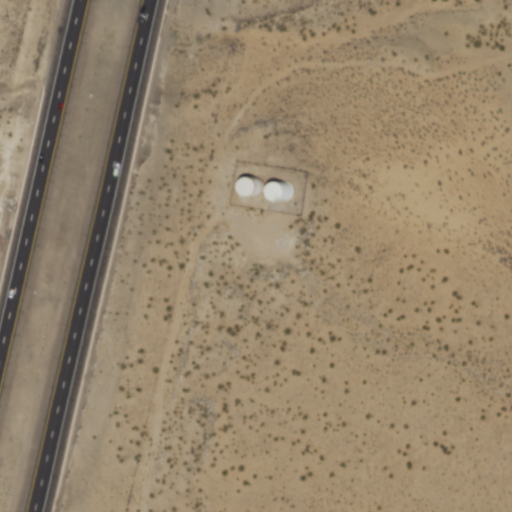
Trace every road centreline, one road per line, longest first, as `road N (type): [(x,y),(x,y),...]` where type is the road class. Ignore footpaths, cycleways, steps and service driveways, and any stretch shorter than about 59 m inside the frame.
road 1 (motorway): [(37,511),(153,0)]
road 2 (motorway): [(80,0),(0,355)]
